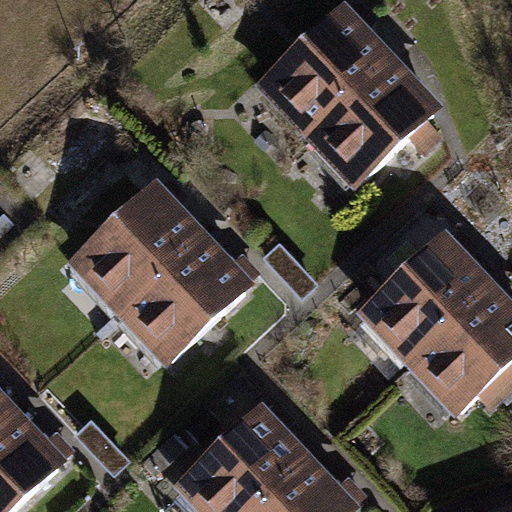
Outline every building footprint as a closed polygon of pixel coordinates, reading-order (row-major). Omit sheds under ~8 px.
[(350,10),(259,91),(306,143),(397,62),(350,10)] [(397,62),(306,143),(349,191),(440,110),(397,62)] [(162,179),(67,272),(114,321),(210,228),(162,179)] [(446,226),(345,317),(399,376),(500,286),(446,226)] [(210,228),(114,321),(161,369),(257,276),(210,228)] [(511,299),(500,286),(399,376),(453,436),(511,382),(511,299)] [(0,389),(0,421),(16,406),(0,389)] [(16,406),(0,421),(0,511),(4,511),(64,455),(16,406)] [(262,412),(185,485),(210,511),(267,511),(315,467),(262,412)] [(357,511),(315,467),(267,511),(357,511)]
